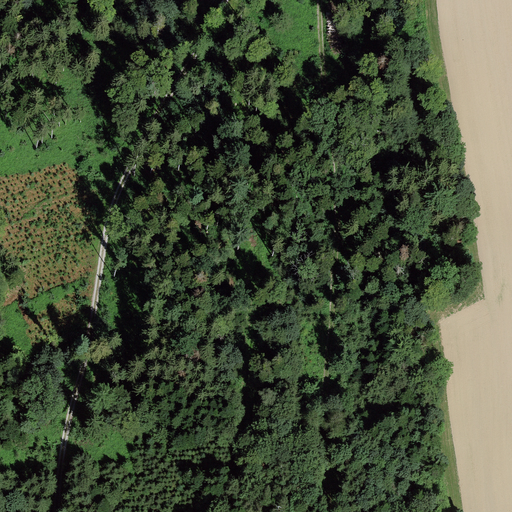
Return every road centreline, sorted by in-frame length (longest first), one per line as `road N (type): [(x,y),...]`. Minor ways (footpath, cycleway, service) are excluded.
road 1 (track): [(225,0),(117,188),(54,511)]
road 2 (track): [(319,0),(339,218),(328,511)]
